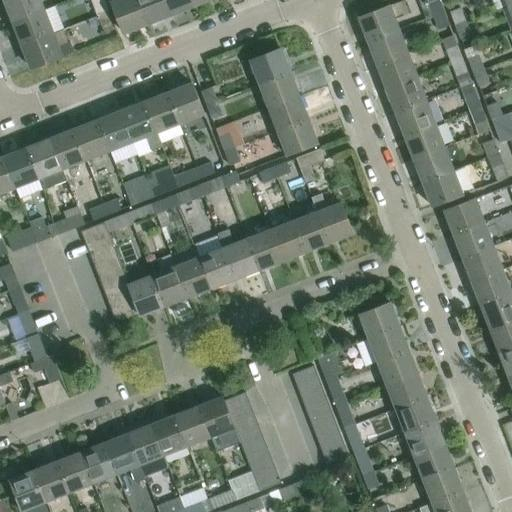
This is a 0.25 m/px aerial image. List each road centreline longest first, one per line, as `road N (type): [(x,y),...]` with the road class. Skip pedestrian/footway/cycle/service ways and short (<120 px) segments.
road 1 (residential): [(299,464),(241,318),(412,253)]
road 2 (residential): [(0,123),(312,0)]
road 3 (residential): [(0,439),(107,397),(48,246)]
road 4 (residential): [(511,507),(412,253)]
road 5 (residential): [(412,253),(312,0)]
